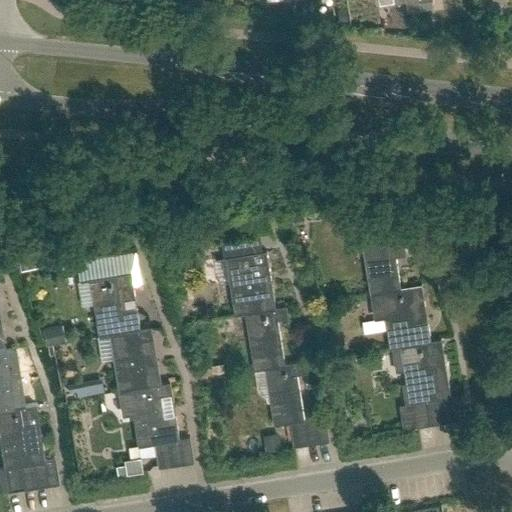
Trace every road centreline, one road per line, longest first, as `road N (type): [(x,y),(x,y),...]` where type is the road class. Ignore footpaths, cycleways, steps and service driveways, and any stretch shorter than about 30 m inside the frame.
road 1 (tertiary): [(511,101),(0,41)]
road 2 (tertiary): [(0,100),(511,150)]
road 3 (residential): [(511,455),(154,511)]
